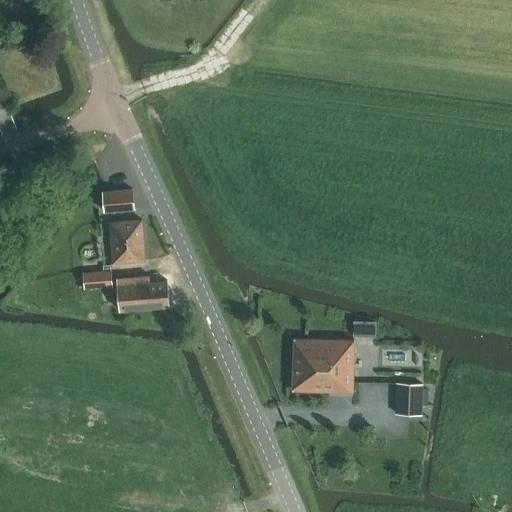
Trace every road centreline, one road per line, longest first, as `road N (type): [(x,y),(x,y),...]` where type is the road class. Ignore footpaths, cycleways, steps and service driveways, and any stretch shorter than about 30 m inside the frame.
road 1 (tertiary): [(295,511),(119,110)]
road 2 (track): [(246,13),(203,68),(114,99)]
road 3 (unclassified): [(0,154),(119,110)]
